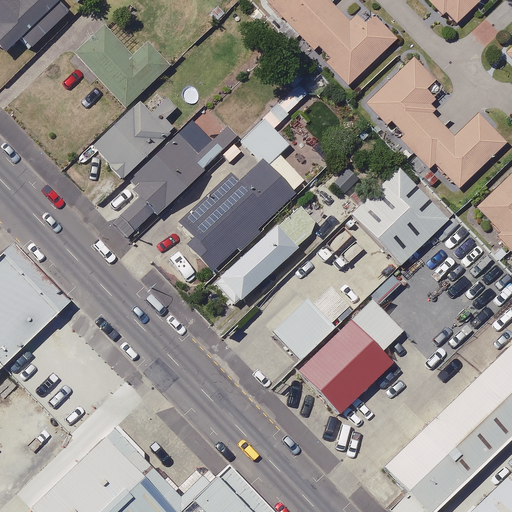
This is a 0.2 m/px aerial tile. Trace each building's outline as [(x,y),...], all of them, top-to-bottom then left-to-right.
[(65,15),(50,0),(0,0),(0,47),(5,53),(18,40),(28,50),(65,15)] [(263,0),(347,87),(394,41),(372,18),(356,34),(322,0),(263,0)] [(424,0),(454,27),(479,0),(424,0)] [(130,61),(101,29),(73,55),(124,109),(166,69),(145,48),(130,61)] [(452,140),(427,114),(431,110),(428,107),(432,102),(423,92),(432,83),(412,61),(365,105),(384,126),(388,123),(402,137),(399,140),(427,169),(432,164),(456,190),(503,146),(476,118),(452,140)] [(166,138),(138,108),(92,149),(120,180),(166,138)] [(286,148),(263,122),(240,143),(260,166),(237,186),(229,176),(175,224),(192,242),(186,247),(209,273),(306,188),(277,156),(286,148)] [(236,141),(225,129),(195,157),(176,137),(100,209),(127,238),(151,215),(154,218),(236,141)] [(511,175),(474,209),(511,252),(511,175)] [(424,232),(377,184),(327,232),(374,280),(424,232)] [(315,229),(297,208),(211,284),(232,308),(295,251),(293,248),(315,229)] [(339,320),(299,279),(239,336),(279,378),(339,320)] [(0,364),(33,333),(0,299),(0,364)] [(367,380),(328,339),(275,390),(315,431),(367,380)] [(421,511),(511,425),(511,349),(505,342),(357,485),(383,511),(421,511)] [(104,511),(131,488),(90,444),(17,511),(104,511)] [(511,511),(511,467),(465,511),(511,511)] [(153,511),(131,488),(104,511),(153,511)] [(227,511),(205,489),(179,511),(227,511)]
